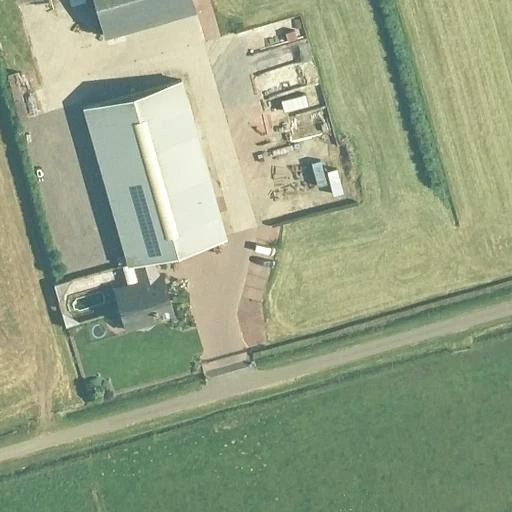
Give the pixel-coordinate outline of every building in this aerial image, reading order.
[(92,0),(103,38),(193,12),(189,0),(92,0)] [(60,51),(73,46),(67,31),(54,37),(60,51)] [(108,49),(96,53),(104,77),(116,73),(108,49)] [(307,66),(282,75),(289,96),(315,87),(307,66)] [(14,74),(5,77),(17,124),(27,122),(14,74)] [(171,313),(163,288),(159,289),(151,259),(224,238),(180,82),(82,110),(126,266),(132,264),(138,284),(113,291),(125,331),(136,328),(137,330),(141,330),(144,329),(148,328),(151,326),(150,324),(158,322),(156,317),(171,313)] [(320,94),(291,100),(296,119),(324,112),(320,94)] [(278,97),(252,103),(254,113),(280,107),(278,97)] [(313,138),(300,139),(302,152),(314,150),(313,138)] [(64,246),(53,248),(61,275),(72,272),(64,246)] [(68,281),(52,286),(57,303),(68,281)] [(78,324),(61,314),(64,327),(78,324)]
